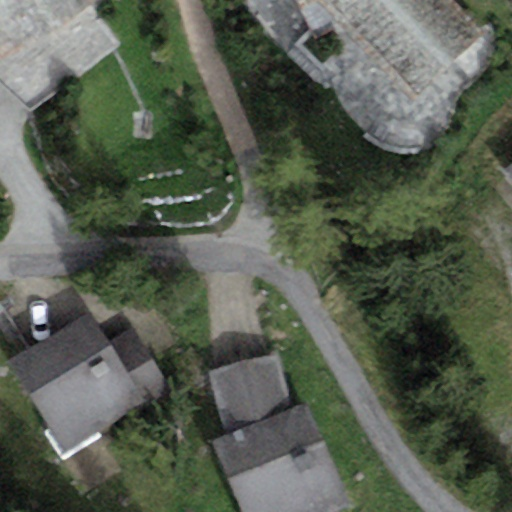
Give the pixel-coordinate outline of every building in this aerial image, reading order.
[(0,0),(0,64),(86,0),(0,0)] [(294,0),(298,7),(316,1),(411,102),(482,32),(451,0),(294,0)] [(511,164),(501,172),(511,186),(511,164)] [(88,312),(9,360),(65,450),(168,387),(132,328),(107,343),(88,312)] [(226,435),(212,441),(241,511),(334,511),(349,506),(305,402),(293,408),(278,355),(208,373),(226,435)]
